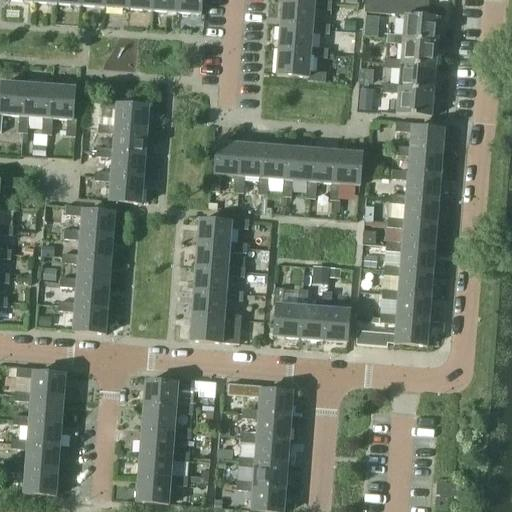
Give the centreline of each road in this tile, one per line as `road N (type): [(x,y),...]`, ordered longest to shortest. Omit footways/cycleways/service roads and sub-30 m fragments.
road 1 (residential): [(326,377),(447,381),(462,357),(490,0)]
road 2 (residential): [(326,377),(112,359)]
road 3 (residential): [(100,508),(112,359)]
road 4 (residential): [(317,511),(326,377)]
